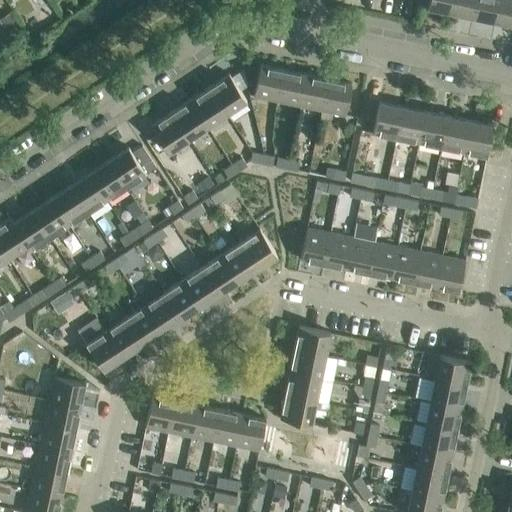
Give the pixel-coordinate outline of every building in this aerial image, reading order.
[(451,11),(452,0),(419,0),(419,4),(451,11)] [(473,15),(476,0),(452,0),(451,11),(473,15)] [(495,20),(499,0),(476,0),(473,15),(495,20)] [(511,23),(511,0),(499,0),(495,20),(511,23)] [(10,13),(0,20),(0,22),(6,31),(17,24),(10,13)] [(277,100),(283,68),(260,63),(253,95),(277,100)] [(299,104),(306,73),(283,68),(277,100),(299,104)] [(229,72),(209,86),(226,113),(246,99),(240,89),(229,72)] [(321,109),(328,78),(306,73),(299,104),(321,109)] [(352,82),(328,78),(321,109),(345,114),(348,102),(352,82)] [(226,113),(209,86),(190,98),(207,125),(226,113)] [(207,125),(190,98),(171,111),(188,138),(207,125)] [(396,137),(403,105),(379,100),(375,120),(373,132),(396,137)] [(419,141),(425,110),(403,105),(396,137),(419,141)] [(441,146),(447,114),(425,110),(419,141),(441,146)] [(188,138),(171,111),(151,124),(162,141),(168,151),(188,138)] [(463,150),(470,119),(447,114),(441,146),(463,150)] [(493,124),(470,119),(463,150),(487,155),(493,124)] [(128,146),(108,159),(126,186),(156,166),(142,144),(132,151),(128,146)] [(261,162),(263,153),(252,151),(250,159),(261,162)] [(274,155),(263,153),(261,162),(272,164),(274,155)] [(242,156),(232,163),(237,170),(247,164),(242,156)] [(286,167),(288,158),(277,156),(275,164),(286,167)] [(310,163),(288,158),(286,167),(309,171),(310,163)] [(126,186),(108,159),(89,171),(107,198),(126,186)] [(237,170),(232,163),(223,169),(228,176),(237,170)] [(344,179),(346,170),(334,168),(333,176),(344,179)] [(107,198),(89,171),(70,184),(88,211),(107,198)] [(388,175),(388,179),(386,187),(409,192),(410,184),(411,180),(388,175)] [(386,187),(388,179),(376,177),(375,185),(386,187)] [(338,193),(340,184),(328,182),(327,191),(338,193)] [(88,211),(70,184),(51,196),(69,223),(88,211)] [(430,197),(432,188),(421,186),(410,184),(409,192),(430,197)] [(360,198),(362,189),(351,187),(349,195),(360,198)] [(453,201),(454,193),(432,188),(430,197),(453,201)] [(188,203),(197,196),(192,189),(183,195),(188,203)] [(219,189),(210,196),(215,203),(224,197),(219,189)] [(373,191),(362,189),(360,198),(371,200),(373,191)] [(467,195),(465,204),(476,206),(478,197),(467,195)] [(69,223),(51,196),(32,209),(50,236),(69,223)] [(405,207),(407,198),(396,196),(394,204),(405,207)] [(173,212),(183,206),(178,198),(168,205),(173,212)] [(418,200),(407,198),(405,207),(416,209),(418,200)] [(200,202),(191,208),(196,216),(205,209),(200,202)] [(450,216),(451,207),(440,205),(438,214),(450,216)] [(461,218),(463,209),(451,207),(450,216),(461,218)] [(196,216),(191,208),(181,214),(186,222),(196,216)] [(50,236),(32,209),(13,221),(27,243),(26,244),(30,249),(50,236)] [(138,225),(128,231),(133,238),(143,232),(153,226),(144,212),(136,217),(141,223),(138,225)] [(13,221),(10,216),(0,222),(0,244),(8,256),(26,244),(27,243),(13,221)] [(324,263),(330,231),(307,226),(304,238),(300,258),(324,263)] [(162,227),(153,233),(157,241),(167,234),(162,227)] [(277,254),(266,237),(259,227),(239,240),(257,267),(277,254)] [(133,238),(128,231),(119,237),(124,245),(133,238)] [(346,267),(352,236),(330,231),(324,263),(346,267)] [(157,241),(153,233),(143,239),(148,247),(157,241)] [(368,272),(375,240),(352,236),(346,267),(368,272)] [(257,267),(239,240),(220,253),(238,280),(257,267)] [(391,276),(397,245),(375,240),(368,272),(391,276)] [(413,281),(419,249),(397,245),(391,276),(413,281)] [(435,285),(442,254),(419,249),(413,281),(435,285)] [(100,250),(90,256),(95,263),(105,257),(100,250)] [(123,252),(114,259),(119,266),(128,260),(123,252)] [(219,292),(238,280),(220,253),(201,265),(219,292)] [(459,290),(465,259),(442,254),(435,285),(459,290)] [(95,263),(90,256),(81,262),(86,270),(95,263)] [(119,266),(114,259),(104,265),(109,272),(119,266)] [(199,305),(219,292),(201,265),(182,278),(199,305)] [(95,271),(76,284),(81,291),(90,285),(91,285),(100,279),(95,271)] [(61,275),(52,281),(57,289),(66,282),(61,275)] [(180,318),(199,305),(182,278),(163,291),(180,318)] [(47,295),(57,289),(52,281),(42,287),(47,295)] [(81,291),(76,284),(66,290),(71,297),(81,291)] [(161,330),(180,318),(163,291),(144,303),(161,330)] [(28,307),(37,301),(32,294),(23,300),(28,307)] [(142,343),(161,330),(144,303),(124,316),(142,343)] [(13,307),(4,313),(6,315),(9,320),(18,314),(14,306),(13,307)] [(123,355),(142,343),(124,316),(105,328),(123,355)] [(325,355),(330,331),(299,325),(294,348),(325,355)] [(103,368),(123,355),(105,328),(85,342),(103,368)] [(320,377),(325,355),(294,348),(289,370),(320,377)] [(376,365),(378,357),(366,354),(365,363),(376,365)] [(466,384),(471,360),(440,354),(435,377),(466,384)] [(395,360),(384,358),(382,367),(393,369),(395,360)] [(316,399),(320,377),(289,370),(285,393),(316,399)] [(85,382),(66,378),(54,375),(49,399),(80,405),(85,382)] [(365,375),(363,386),(371,388),(374,376),(365,375)] [(462,406),(466,384),(435,377),(430,400),(462,406)] [(380,378),(377,389),(386,390),(388,379),(380,378)] [(369,399),(371,388),(363,386),(360,397),(369,399)] [(384,402),(386,390),(377,389),(375,400),(372,411),(389,415),(392,404),(384,402)] [(311,423),(316,399),(285,393),(280,416),(311,423)] [(169,430),(175,399),(152,394),(145,425),(169,430)] [(76,428),(80,405),(49,399),(44,421),(76,428)] [(191,435),(197,403),(175,399),(169,430),(191,435)] [(457,429),(462,406),(430,400),(425,422),(457,429)] [(213,439),(220,408),(197,403),(191,435),(213,439)] [(235,444),(242,413),(220,408),(213,439),(235,444)] [(262,437),(266,417),(242,413),(235,444),(259,449),(262,437)] [(356,420),(353,431),(362,433),(364,422),(356,420)] [(71,450),(76,428),(44,421),(40,443),(71,450)] [(370,422),(368,433),(377,435),(379,424),(370,422)] [(452,451),(457,429),(425,422),(421,444),(452,451)] [(9,425),(0,423),(0,434),(7,436),(9,425)] [(374,446),(377,435),(368,433),(365,446),(360,444),(357,455),(369,457),(371,446),(374,446)] [(67,472),(71,450),(40,443),(35,466),(67,472)] [(448,473),(452,451),(421,444),(416,467),(448,473)] [(160,473),(162,462),(154,460),(151,471),(160,473)] [(62,495),(67,472),(35,466),(30,488),(62,495)] [(182,478),(184,469),(173,467),(171,475),(182,478)] [(276,478),(277,469),(266,467),(265,475),(276,478)] [(443,496),(448,473),(416,467),(411,489),(443,496)] [(195,471),(184,469),(182,478),(193,480),(195,471)] [(289,471),(277,469),(276,478),(287,480),(289,471)] [(360,475),(352,480),(358,489),(366,484),(360,475)] [(227,487),(229,478),(217,476),(216,485),(227,487)] [(320,487),(322,478),(311,476),(309,484),(320,487)] [(156,490),(158,479),(150,477),(148,489),(156,490)] [(240,481),(229,478),(227,487),(238,489),(240,481)] [(256,478),(254,489),(259,490),(266,486),(267,480),(256,478)] [(333,480),(322,478),(320,487),(331,489),(333,480)] [(179,492),(181,484),(170,481),(168,490),(179,492)] [(192,486),(181,484),(179,492),(190,495),(192,486)] [(372,494),(366,484),(358,489),(365,499),(372,494)] [(34,511),(58,511),(62,495),(30,488),(26,510),(34,511)] [(439,511),(443,496),(411,489),(411,493),(406,511),(439,511)] [(220,511),(221,511),(224,501),(226,493),(214,491),(213,499),(219,500),(217,511),(220,511)] [(237,495),(226,493),(224,501),(235,504),(237,495)] [(363,507),(356,497),(349,502),(355,511),(363,507)]
